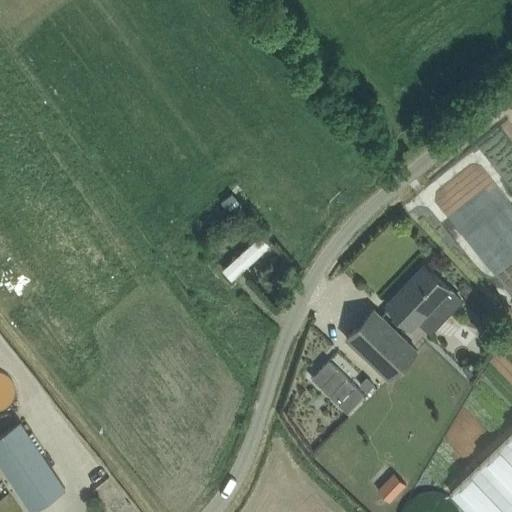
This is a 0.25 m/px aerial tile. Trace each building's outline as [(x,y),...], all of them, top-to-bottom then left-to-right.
[(268,326),(299,272),(248,210),(174,268),(254,378),(268,326)] [(205,222),(194,227),(200,239),(211,233),(205,222)] [(424,264),(386,304),(401,318),(412,328),(418,322),(427,312),(439,324),(462,300),(450,288),(439,278),(424,264)] [(374,308),(346,337),(361,351),(388,377),(395,370),(415,348),(388,322),(374,308)] [(312,377),(347,411),(364,393),(329,360),(312,377)] [(0,365),(0,382),(14,391),(24,373),(2,361),(0,365)] [(366,377),(359,383),(366,390),(372,383),(366,377)] [(20,421),(0,434),(0,462),(31,510),(65,487),(20,421)] [(511,511),(511,439),(452,494),(469,511),(511,511)] [(398,511),(401,511),(409,502),(400,495),(391,506),(398,511)]
